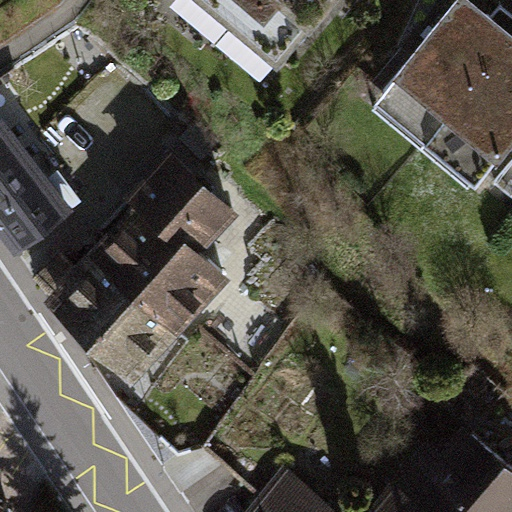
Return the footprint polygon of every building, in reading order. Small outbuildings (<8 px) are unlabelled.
[(198,0),(281,66),(340,0),(198,0)] [(511,35),(468,0),(460,0),(372,112),(473,192),(487,178),(511,198),(511,35)] [(3,118),(0,120),(0,242),(14,261),(73,212),(3,118)] [(241,217),(170,150),(124,201),(131,209),(47,304),(134,391),(234,281),(202,256),(241,217)] [(511,511),(511,467),(465,429),(439,459),(424,445),(369,511),(511,511)] [(335,511),(286,469),(248,511),(335,511)] [(0,495),(0,511),(7,511),(13,504),(0,495)]
